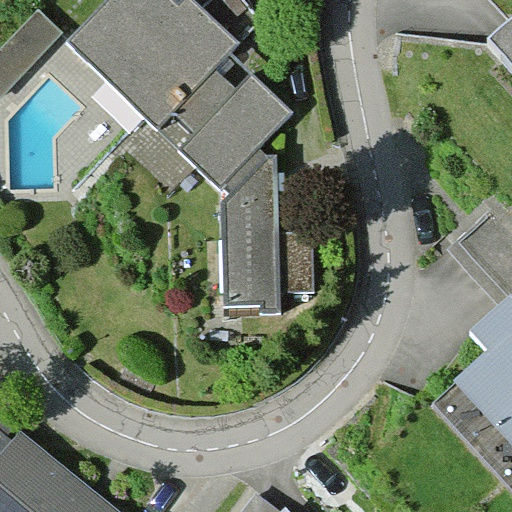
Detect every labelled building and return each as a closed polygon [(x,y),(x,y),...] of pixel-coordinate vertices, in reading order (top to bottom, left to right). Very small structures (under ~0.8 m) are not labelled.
[(308,196),(288,126),(218,61),(230,48),(186,6),(191,0),(106,0),(53,57),(210,202),(213,316),(311,314),(308,196)] [(40,12),(0,55),(0,104),(4,108),(68,37),(40,12)] [(511,30),(487,54),(511,80),(511,30)] [(511,322),(488,298),(443,341),(457,356),(428,385),(511,471),(511,322)] [(92,511),(0,428),(0,511),(92,511)]
